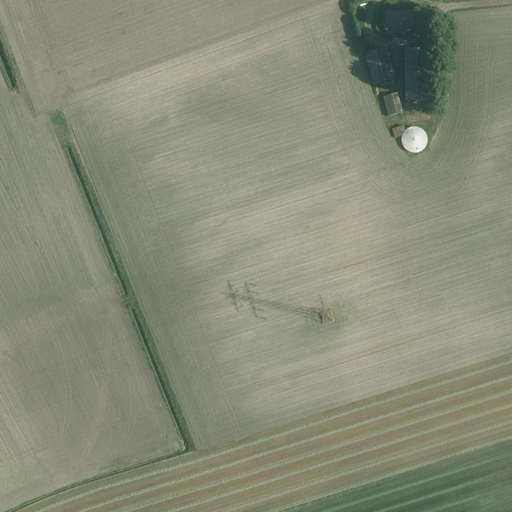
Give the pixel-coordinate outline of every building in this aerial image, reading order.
[(387,30),(413,30),(413,13),(387,13),(387,30)] [(395,79),(387,48),(365,54),(374,85),(395,79)] [(429,50),(406,50),(406,101),(430,101),(429,50)] [(398,95),(384,99),(390,118),(403,114),(398,95)] [(403,127),(393,130),(395,138),(405,136),(403,127)] [(427,143),(427,142),(427,141),(427,140),(427,139),(426,138),(426,137),(425,135),(425,134),(424,133),(423,133),(422,132),(421,131),(420,131),(419,130),(417,130),(416,130),(415,130),(414,130),(412,130),(411,131),(410,131),(409,132),(407,133),(407,134),(406,135),(405,136),(404,137),(404,139),(403,140),(403,141),(403,142),(403,143),(403,144),(404,145),(404,147),(405,147),(405,149),(406,150),(407,150),(408,151),(409,152),(410,152),(410,153),(412,153),(413,154),(414,154),(415,154),(416,154),(418,154),(419,153),(420,153),(421,153),(422,152),(423,151),(424,150),(425,149),(426,147),(426,146),(427,146),(427,144),(427,143)]
